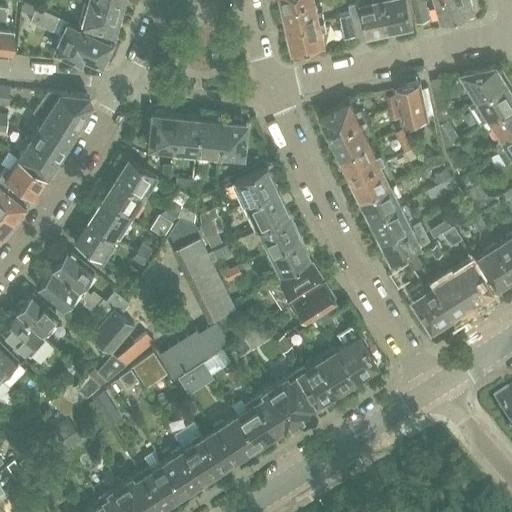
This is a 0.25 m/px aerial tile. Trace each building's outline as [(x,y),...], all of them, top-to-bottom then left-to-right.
[(82,23),(113,31),(113,32),(120,9),(88,0),(82,23)] [(120,9),(121,0),(87,0),(88,0),(120,9)] [(304,0),(284,4),(290,26),(320,20),(315,0),(304,0)] [(368,32),(391,27),(384,0),(360,0),(361,2),(368,32)] [(414,22),(408,0),(384,0),(391,27),(414,22)] [(430,18),(425,0),(424,0),(414,3),(418,21),(430,18)] [(476,13),(471,0),(437,0),(443,18),(459,13),(460,18),(476,13)] [(105,59),(113,41),(67,21),(36,6),(36,7),(24,2),(20,9),(18,33),(30,37),(35,23),(52,30),(53,29),(62,33),(54,48),(79,60),(79,59),(84,61),(86,56),(98,62),(105,59)] [(356,34),(368,32),(361,2),(349,5),(351,13),(356,34)] [(0,52),(11,53),(14,25),(5,25),(7,6),(0,4),(0,52)] [(345,37),(356,34),(351,13),(340,16),(345,37)] [(290,26),(295,49),(326,41),(320,20),(290,26)] [(497,63),(462,71),(471,86),(468,88),(475,100),(479,98),(507,80),(497,63)] [(431,78),(441,119),(448,119),(453,118),(444,75),(431,78)] [(511,103),(511,86),(507,80),(479,98),(475,100),(468,104),(481,124),(491,117),(511,103)] [(428,114),(424,95),(421,81),(398,86),(406,126),(417,124),(415,117),(428,114)] [(10,88),(0,86),(0,103),(8,104),(10,88)] [(33,110),(39,114),(43,117),(70,135),(91,100),(87,93),(48,89),(33,110)] [(398,105),(396,93),(387,95),(389,107),(398,105)] [(321,114),(332,135),(366,118),(361,108),(356,111),(350,99),(321,114)] [(511,131),(511,103),(491,117),(503,137),(511,131)] [(401,116),(398,105),(389,107),(391,117),(401,116)] [(149,145),(159,146),(158,150),(172,152),(176,114),(152,112),(149,145)] [(36,127),(30,136),(57,154),(70,135),(43,117),(39,114),(32,125),(36,127)] [(184,148),(195,149),(198,116),(176,114),(172,152),(184,153),(184,148)] [(195,149),(206,150),(206,155),(217,156),(221,119),(198,116),(195,149)] [(332,135),(342,155),(371,141),(365,129),(370,127),(366,118),(332,135)] [(245,121),(221,119),(217,156),(230,157),(230,153),(242,154),(245,121)] [(447,146),(462,140),(448,119),(441,119),(444,134),(447,146)] [(511,131),(503,137),(494,143),(506,162),(511,158),(511,131)] [(400,139),(405,149),(413,145),(408,135),(400,139)] [(30,136),(17,156),(45,174),(57,154),(30,136)] [(342,155),(352,176),(386,159),(382,150),(377,152),(371,141),(342,155)] [(410,159),(418,155),(413,145),(405,149),(410,159)] [(456,167),(457,167),(468,161),(459,146),(448,151),(456,167)] [(445,161),(442,151),(422,156),(427,165),(445,161)] [(248,167),(262,161),(258,153),(244,159),(248,167)] [(127,155),(115,175),(143,193),(156,173),(127,155)] [(1,173),(4,175),(32,194),(45,174),(17,156),(10,166),(6,164),(1,173)] [(363,196),(395,180),(396,180),(386,159),(352,176),(363,196)] [(162,162),(162,170),(169,175),(171,163),(162,162)] [(234,179),(239,190),(236,192),(241,204),(245,202),(245,201),(274,187),(264,165),(234,179)] [(447,165),(446,166),(435,172),(437,175),(431,179),(434,185),(444,179),(453,175),(447,165)] [(460,175),(467,188),(475,184),(474,184),(480,180),(472,169),(460,175)] [(115,175),(102,195),(130,213),(143,193),(115,175)] [(458,185),(453,175),(444,179),(450,189),(458,185)] [(191,192),(192,178),(176,176),(175,183),(191,192)] [(192,178),(191,192),(196,195),(200,192),(201,179),(192,178)] [(363,196),(372,216),(402,202),(398,194),(402,192),(395,180),(363,196)] [(486,191),(480,180),(474,184),(475,184),(467,188),(473,198),(486,191)] [(25,204),(0,184),(0,210),(12,220),(25,204)] [(245,201),(245,202),(250,212),(247,214),(254,229),(257,227),(287,213),(274,187),(245,201)] [(102,195),(87,219),(115,237),(130,213),(102,195)] [(168,199),(164,206),(175,214),(180,206),(168,199)] [(227,200),(213,206),(199,213),(200,223),(211,218),(217,215),(231,208),(227,200)] [(372,216),(382,236),(412,222),(408,215),(412,213),(407,202),(403,204),(402,202),(372,216)] [(502,202),(494,207),(499,217),(508,211),(502,202)] [(159,213),(168,219),(171,220),(175,214),(164,206),(159,213)] [(0,234),(12,220),(0,210),(0,234)] [(297,234),(287,213),(257,227),(254,229),(243,234),(248,246),(260,240),(265,250),(297,234)] [(169,232),(175,245),(199,233),(194,220),(179,215),(169,232)] [(482,215),(474,219),(480,229),(488,225),(482,215)] [(200,223),(211,246),(222,241),(211,218),(200,223)] [(74,239),(102,257),(115,237),(87,219),(74,239)] [(428,230),(433,237),(449,227),(444,220),(428,230)] [(422,243),(412,222),(382,236),(393,257),(422,243)] [(510,235),(500,242),(511,262),(511,228),(508,231),(510,235)] [(171,247),(175,255),(203,241),(199,233),(175,245),(171,247)] [(279,271),(279,272),(298,262),(297,261),(308,256),(297,234),(265,250),(270,262),(272,262),(276,272),(279,271)] [(479,255),(498,285),(511,275),(511,262),(500,242),(499,243),(496,239),(488,244),(490,248),(479,255)] [(175,255),(180,264),(208,250),(203,241),(175,255)] [(227,243),(208,251),(213,261),(231,252),(227,243)] [(444,253),(438,243),(430,248),(436,257),(444,253)] [(140,244),(135,250),(147,258),(152,251),(151,250),(153,248),(147,245),(146,247),(140,244)] [(92,268),(67,248),(51,267),(76,288),(92,268)] [(131,257),(140,263),(143,264),(147,258),(135,250),(131,257)] [(213,261),(208,251),(208,250),(180,264),(185,275),(213,261)] [(423,262),(418,254),(417,252),(407,259),(413,268),(423,262)] [(259,262),(255,254),(245,259),(249,267),(259,262)] [(475,256),(473,254),(464,260),(467,264),(456,271),(474,300),(494,287),(475,256)] [(281,306),(292,299),(321,280),(309,260),(268,286),(281,306)] [(185,275),(191,286),(219,272),(213,261),(185,275)] [(36,285),(58,303),(62,306),(76,288),(51,267),(36,285)] [(434,279),(454,313),(474,300),(456,271),(445,277),(442,273),(434,278),(434,279)] [(191,286),(196,297),(224,283),(219,272),(191,286)] [(434,326),(454,313),(434,279),(426,284),(422,279),(410,287),(413,292),(412,292),(434,326)] [(334,301),(334,300),(321,280),(292,299),(305,319),(334,301)] [(196,297),(201,307),(229,293),(224,283),(196,297)] [(102,297),(97,304),(107,312),(113,305),(120,312),(129,301),(114,289),(105,299),(103,297),(102,297)] [(32,292),(15,310),(40,331),(40,330),(45,334),(53,324),(49,321),(56,313),(32,292)] [(84,293),(81,296),(85,299),(83,302),(92,310),(97,304),(84,293)] [(224,309),(234,303),(229,293),(201,307),(207,319),(214,315),(214,316),(225,310),(224,309)] [(134,323),(120,312),(113,305),(107,312),(90,333),(111,351),(111,350),(112,351),(112,352),(126,364),(126,363),(151,342),(154,340),(146,330),(133,341),(125,334),(134,323)] [(24,349),(30,353),(45,336),(39,331),(40,331),(15,310),(0,326),(0,327),(23,349),(24,349)] [(214,316),(215,318),(216,318),(224,331),(234,325),(225,310),(214,316)] [(264,317),(269,324),(278,318),(273,311),(264,317)] [(319,319),(325,328),(327,331),(338,324),(330,312),(319,319)] [(216,318),(215,318),(207,323),(221,345),(230,340),(224,331),(216,318)] [(247,326),(248,328),(253,334),(266,327),(260,319),(247,326)] [(207,323),(198,329),(212,351),(221,345),(207,323)] [(337,345),(335,346),(354,377),(376,363),(357,333),(351,324),(338,332),(344,341),(342,343),(339,339),(334,342),(337,345)] [(196,326),(186,332),(202,357),(212,351),(198,329),(196,326)] [(312,336),(306,327),(298,332),(304,341),(312,336)] [(186,332),(177,338),(193,363),(202,357),(186,332)] [(289,344),(282,333),(275,338),(283,348),(289,344)] [(243,335),(231,343),(240,357),(252,349),(243,335)] [(167,345),(182,370),(193,363),(177,338),(167,345)] [(0,344),(0,372),(14,359),(0,344)] [(174,375),(182,370),(167,345),(158,351),(174,375)] [(316,359),(335,389),(354,377),(335,346),(324,353),(322,350),(313,355),(316,359)] [(132,365),(133,366),(146,386),(166,371),(153,350),(132,365)] [(112,352),(96,370),(106,379),(126,364),(112,352)] [(234,387),(239,383),(244,380),(229,357),(221,362),(227,370),(225,372),(234,387)] [(296,372),(295,373),(314,402),(335,389),(316,359),(296,372)] [(198,380),(210,373),(204,361),(191,369),(198,380)] [(114,378),(117,381),(122,387),(137,378),(131,368),(114,378)] [(59,391),(74,406),(87,396),(100,384),(86,373),(76,385),(69,379),(59,391)] [(285,374),(273,382),(297,419),(309,411),(307,407),(314,402),(295,373),(287,377),(285,374)] [(0,392),(8,384),(0,375),(0,392)] [(263,394),(255,398),(275,429),(282,424),(284,427),(297,419),(273,382),(261,390),(263,394)] [(108,388),(94,398),(99,406),(113,396),(108,388)] [(65,414),(74,406),(59,391),(50,401),(65,414)] [(511,395),(497,405),(511,428),(511,395)] [(76,411),(75,413),(79,420),(99,406),(94,398),(76,411)] [(255,398),(235,412),(254,443),(275,429),(255,398)] [(235,412),(208,429),(228,460),(254,443),(235,412)] [(26,443),(47,425),(38,415),(17,433),(26,443)] [(53,424),(66,445),(81,437),(67,415),(53,424)] [(201,477),(228,460),(208,429),(202,433),(194,419),(173,433),(181,446),(201,477)] [(181,446),(161,460),(180,491),(201,477),(181,446)] [(19,460),(25,468),(39,457),(34,449),(19,460)] [(161,460),(140,473),(160,504),(180,491),(161,460)] [(17,464),(9,468),(15,477),(22,473),(17,464)] [(131,474),(118,482),(137,511),(155,511),(153,508),(160,504),(140,473),(134,477),(131,474)] [(102,500),(109,511),(137,511),(118,482),(106,490),(108,494),(101,498),(102,500)] [(109,511),(102,500),(82,511),(109,511)]
